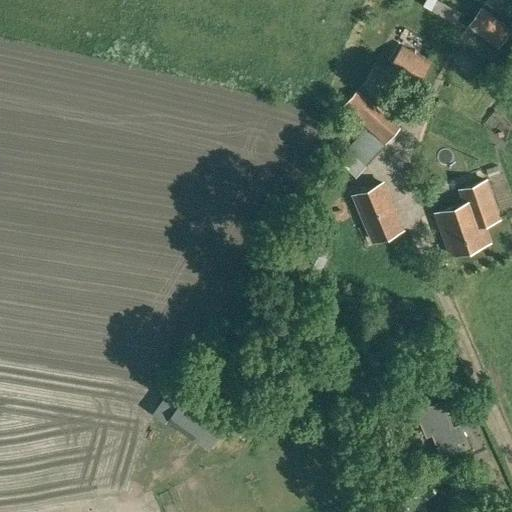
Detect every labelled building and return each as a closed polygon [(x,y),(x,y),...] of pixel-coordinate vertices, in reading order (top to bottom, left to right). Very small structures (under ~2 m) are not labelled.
[(454,22),(460,11),(439,0),(425,0),(423,5),(454,22)] [(480,8),(469,24),(498,45),(509,29),(480,8)] [(419,83),(431,62),(402,44),(389,65),(419,83)] [(385,144),(400,128),(357,90),(343,107),(385,144)] [(436,211),(444,235),(451,254),(487,241),(481,223),(497,218),(484,179),(460,188),(464,201),(436,211)] [(353,193),(373,240),(401,228),(381,182),(353,193)] [(217,402),(209,413),(172,387),(153,413),(165,421),(166,420),(192,437),(192,438),(209,449),(224,427),(235,413),(217,402)] [(441,401),(416,412),(426,434),(432,432),(442,455),(457,448),(454,441),(464,437),(459,424),(451,428),(449,424),(450,424),(441,401)] [(398,454),(391,465),(384,460),(376,471),(399,487),(414,465),(398,454)] [(473,467),(457,474),(462,485),(478,478),(473,467)]
